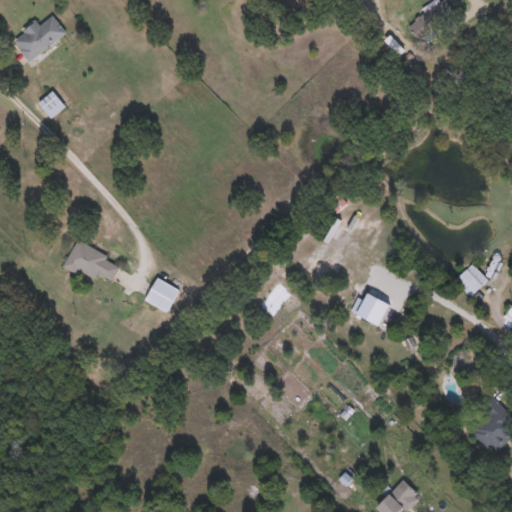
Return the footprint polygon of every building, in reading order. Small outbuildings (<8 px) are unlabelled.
[(14,38),(38,20),(41,24),(54,14),(67,32),(30,60),(14,38)] [(40,101),(54,91),(65,106),(51,116),(40,101)] [(338,212),(329,203),(339,193),(348,202),(338,212)] [(64,264),(77,239),(122,262),(113,280),(99,273),(95,279),(64,264)] [(494,272),(470,296),(454,279),(478,256),(494,272)] [(145,298),(158,276),(180,289),(167,311),(145,298)] [(470,430),(488,412),(478,402),(490,391),(511,414),(511,434),(493,453),(470,430)] [(419,494),(401,511),(383,511),(377,505),(403,479),(419,494)]
